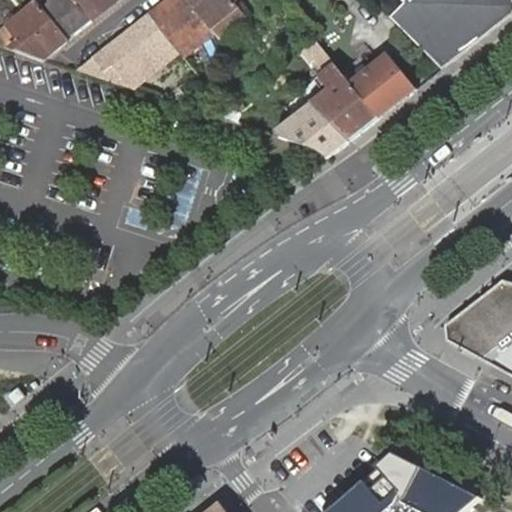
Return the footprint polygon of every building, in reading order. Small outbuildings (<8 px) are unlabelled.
[(75,0),(48,0),(53,5),(49,8),(73,37),(93,22),(75,0)] [(75,0),(93,22),(120,0),(75,0)] [(186,0),(168,0),(150,14),(174,44),(177,48),(206,25),(186,0)] [(233,0),(186,0),(206,25),(213,34),(218,40),(246,15),(235,2),(233,0)] [(511,0),(404,0),(407,2),(392,17),(443,70),(511,15),(511,0)] [(0,34),(0,47),(12,51),(43,62),(69,41),(38,3),(10,27),(0,34)] [(150,14),(125,34),(148,63),(165,50),(174,44),(150,14)] [(206,25),(177,48),(184,57),(213,34),(206,25)] [(148,63),(125,34),(78,70),(133,89),(136,84),(131,77),(148,63)] [(370,72),(353,85),(380,120),(418,90),(391,55),(370,72)] [(314,104),(352,142),(380,120),(353,85),(350,83),(336,64),(327,72),(321,77),(331,90),(314,104)] [(314,104),(271,136),(316,152),(329,160),(352,142),(314,104)] [(448,342),(511,376),(511,283),(504,282),(450,328),(448,342)] [(20,388),(10,396),(17,405),(27,397),(20,388)] [(482,499),(397,455),(333,511),(467,511),(469,511),(482,499)]
